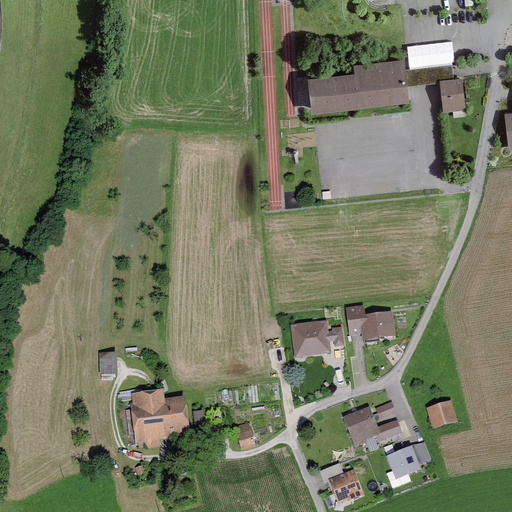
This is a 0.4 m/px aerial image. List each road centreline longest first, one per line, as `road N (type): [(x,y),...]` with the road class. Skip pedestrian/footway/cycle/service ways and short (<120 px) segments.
road 1 (residential): [(292,436),(315,408),(395,380),(428,320),(479,195),(503,23),(511,9)]
road 2 (unclassified): [(116,392),(118,441),(133,455),(240,455),(292,436)]
